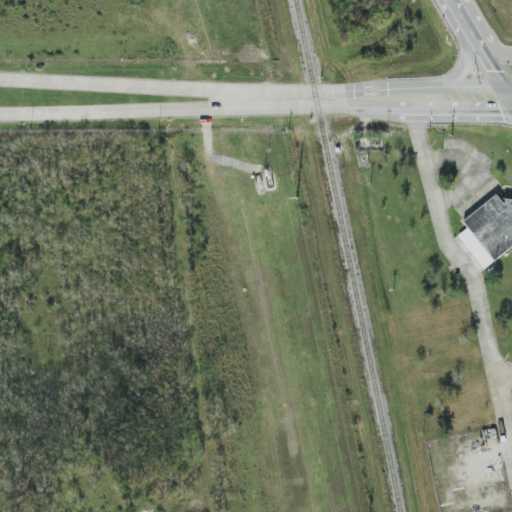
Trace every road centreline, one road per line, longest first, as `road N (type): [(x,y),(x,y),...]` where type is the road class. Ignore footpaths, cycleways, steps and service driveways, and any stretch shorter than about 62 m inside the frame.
road 1 (tertiary): [(319,100),(0,78)]
road 2 (tertiary): [(0,113),(319,100)]
road 3 (tertiary): [(511,96),(488,88),(407,89),(319,100)]
road 4 (tertiary): [(319,100),(412,108),(511,101)]
